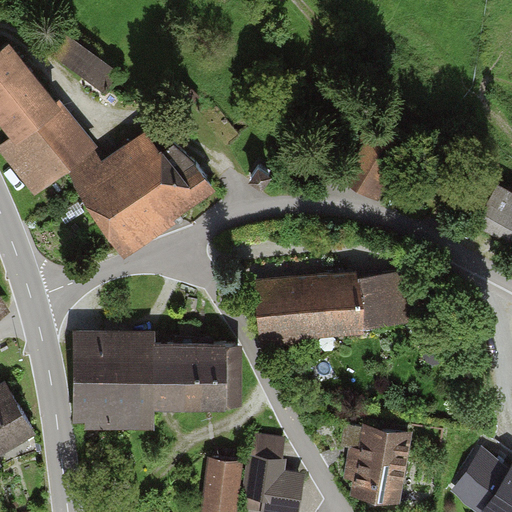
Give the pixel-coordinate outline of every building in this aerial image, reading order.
[(77,36),(59,59),(104,93),(122,69),(77,36)] [(106,144),(22,41),(0,58),(0,104),(23,133),(0,151),(38,199),(106,144)] [(429,142),(383,114),(346,175),(392,203),(429,142)] [(82,182),(134,255),(218,196),(167,123),(82,182)] [(511,185),(503,181),(481,226),(511,240),(511,185)] [(263,282),(267,338),(416,327),(412,270),(263,282)] [(0,322),(15,313),(0,288),(0,322)] [(160,422),(159,404),(247,402),(246,339),(158,340),(158,329),(81,331),(83,424),(160,422)] [(6,376),(0,380),(0,501),(8,497),(0,482),(0,455),(39,433),(6,376)] [(408,502),(418,429),(367,422),(357,494),(408,502)] [(255,459),(213,456),(209,511),(241,511),(242,506),(267,507),(266,511),(303,511),(306,471),(290,469),(292,437),(257,434),(255,459)] [(511,511),(511,462),(510,466),(482,447),(455,487),(492,511),(511,511)]
